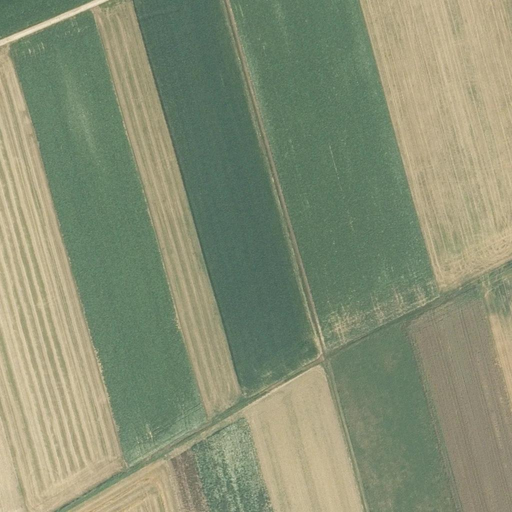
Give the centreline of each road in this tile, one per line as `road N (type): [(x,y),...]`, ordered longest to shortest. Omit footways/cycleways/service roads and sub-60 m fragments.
road 1 (track): [(511,265),(323,357),(61,511)]
road 2 (track): [(323,357),(224,0)]
road 3 (track): [(323,357),(365,511)]
